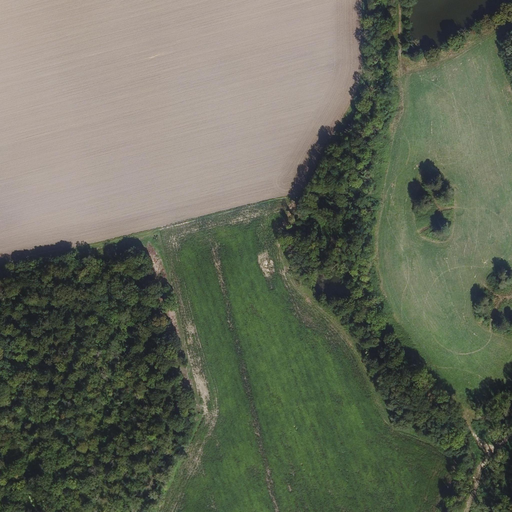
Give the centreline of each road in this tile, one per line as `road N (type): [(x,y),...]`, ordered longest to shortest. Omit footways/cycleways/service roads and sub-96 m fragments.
road 1 (unknown): [(399,0),(400,69),(378,259),(411,347),(453,394),(483,459)]
road 2 (unknown): [(400,69),(434,64),(511,22)]
